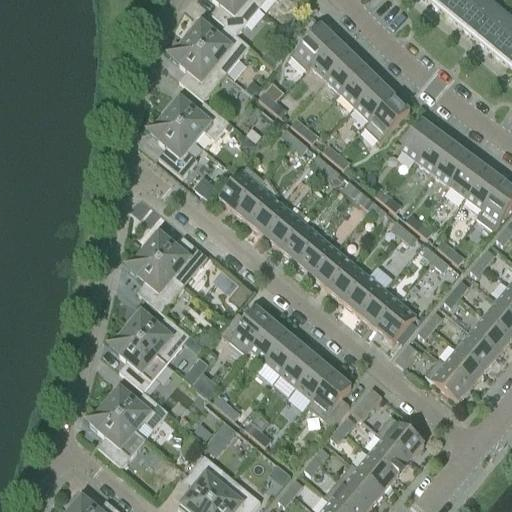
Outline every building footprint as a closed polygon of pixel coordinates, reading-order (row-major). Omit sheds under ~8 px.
[(258,13),(243,0),(206,0),(219,11),(211,20),(248,51),(249,51),(235,40),(258,13)] [(243,0),(258,13),(268,0),(243,0)] [(444,18),(459,0),(432,0),(429,5),(444,18)] [(460,31),(483,3),(479,0),(459,0),(444,18),(460,31)] [(476,44),(499,16),(483,3),(460,31),(476,44)] [(492,57),(511,32),(511,27),(499,16),(476,44),(492,57)] [(248,51),(211,20),(224,31),(216,40),(197,24),(183,40),(186,43),(185,45),(225,79),(248,51)] [(305,76),(335,45),(320,30),(289,61),(305,76)] [(507,70),(511,64),(511,32),(492,57),(507,70)] [(178,86),(227,127),(228,127),(208,111),(203,106),(225,79),(185,45),(170,63),(186,77),(178,86)] [(324,85),(349,59),(335,45),(305,76),(310,71),(324,85)] [(339,99),(364,73),(349,59),(324,85),(339,99)] [(353,113),(379,87),(364,73),(339,99),(353,113)] [(164,121),(195,147),(203,137),(213,145),(227,127),(178,86),(202,107),(203,107),(195,117),(176,100),(162,116),(165,119),(164,121)] [(379,87),(353,113),(367,127),(362,132),(363,133),(393,102),(379,87)] [(258,104),(269,113),(275,107),(263,97),(258,104)] [(393,102),(363,133),(378,147),(408,116),(393,102)] [(285,116),(275,107),(269,113),(280,122),(285,116)] [(186,157),(195,147),(164,121),(148,139),(165,153),(157,163),(181,183),(196,165),(186,157)] [(290,131),(300,139),(306,133),(295,124),(290,131)] [(415,167),(437,138),(420,125),(398,154),(415,167)] [(317,142),(306,133),(300,139),(311,148),(317,142)] [(279,141),(290,151),(296,144),(285,134),(279,141)] [(432,179),(453,150),(437,138),(415,167),(432,179)] [(307,153),(296,144),(290,151),(301,159),(307,153)] [(321,157),(332,166),(337,159),(327,150),(321,157)] [(448,191),(470,162),(453,150),(432,179),(448,191)] [(348,168),(337,159),(332,166),(342,175),(348,168)] [(311,168),(322,177),(327,170),(317,161),(311,168)] [(464,203),(486,174),(470,162),(448,191),(464,203)] [(338,179),(327,170),(322,177),(332,186),(338,179)] [(218,204),(234,218),(262,185),(246,171),(218,204)] [(486,174),(464,203),(481,216),(502,187),(486,174)] [(250,231),(273,203),(258,191),(263,185),(262,185),(234,218),(250,231)] [(342,194),(353,203),(359,196),(348,187),(342,194)] [(511,193),(502,187),(481,216),(475,223),(492,236),(511,209),(511,193)] [(373,200),(384,209),(389,202),(379,193),(373,200)] [(358,207),(369,216),(374,209),(364,200),(358,207)] [(400,211),(389,202),(384,209),(394,218),(400,211)] [(266,244),(289,216),(273,203),(250,231),(266,244)] [(385,218),(374,209),(369,216),(379,225),(385,218)] [(281,257),(304,229),(289,216),(266,244),(281,257)] [(404,226),(415,235),(420,228),(410,219),(404,226)] [(511,223),(503,234),(510,239),(511,237),(511,223)] [(389,233),(400,242),(406,235),(395,226),(389,233)] [(431,237),(420,228),(415,235),(426,244),(431,237)] [(297,270),(320,243),(304,229),(281,257),(297,270)] [(501,250),(510,239),(503,234),(495,244),(501,250)] [(144,254),(142,256),(183,290),(206,262),(182,242),(174,252),(155,235),(141,251),(144,254)] [(416,244),(406,235),(400,242),(411,251),(416,244)] [(313,283),(336,256),(320,243),(297,270),(313,283)] [(436,252),(446,261),(452,254),(441,246),(436,252)] [(421,259),(431,268),(437,261),(426,253),(421,259)] [(463,263),(452,254),(446,261),(457,270),(463,263)] [(486,254),(477,265),(484,271),(493,260),(486,254)] [(183,290),(142,256),(127,274),(144,288),(136,297),(189,342),(169,325),(160,317),(183,290)] [(328,296),(351,269),(336,256),(313,283),(328,296)] [(442,277),(448,270),(437,261),(431,268),(442,277)] [(475,281),(484,271),(477,265),(468,276),(475,281)] [(344,309),(367,282),(351,269),(328,296),(344,309)] [(360,322),(383,295),(367,282),(344,309),(360,322)] [(460,286),(451,296),(458,302),(467,291),(460,286)] [(511,294),(508,291),(495,306),(511,320),(511,294)] [(383,295),(360,322),(375,335),(398,308),(383,295)] [(449,313),(458,302),(451,296),(442,307),(449,313)] [(189,342),(136,297),(136,298),(160,318),(164,322),(156,331),(137,315),(123,331),(126,333),(125,335),(166,369),(189,342)] [(511,342),(511,320),(495,306),(482,322),(510,345),(511,342)] [(398,308),(375,335),(392,349),(415,321),(398,308)] [(243,360),(271,326),(254,313),(245,325),(237,318),(219,339),(243,360)] [(441,323),(434,317),(425,328),(432,333),(441,323)] [(510,345),(482,322),(469,338),(496,361),(510,345)] [(271,326),(243,360),(244,360),(248,355),(263,367),(286,339),(271,326)] [(423,344),(432,333),(425,328),(416,338),(423,344)] [(118,377),(167,418),(167,417),(147,401),(148,401),(143,396),(166,369),(125,335),(110,353),(126,367),(118,377)] [(496,361),(469,338),(456,353),(483,376),(496,361)] [(279,380),(302,353),(286,339),(263,367),(279,380)] [(407,349),(393,366),(403,375),(417,358),(407,349)] [(295,393),(318,366),(302,353),(279,380),(295,393)] [(483,376),(456,353),(443,368),(438,364),(437,364),(470,392),(483,376)] [(470,392),(437,364),(424,381),(457,408),(470,392)] [(306,412),(333,379),(318,366),(295,393),(310,406),(305,411),(306,412)] [(103,411),(144,445),(145,445),(134,436),(142,427),(152,435),(167,418),(118,377),(142,397),(143,398),(135,407),(115,390),(102,407),(105,409),(103,411)] [(333,379),(306,412),(330,432),(348,411),(340,404),(350,392),(333,379)] [(370,394),(356,411),(351,417),(361,426),(380,402),(370,394)] [(238,419),(217,401),(211,408),(233,426),(238,419)] [(121,473),(144,445),(103,411),(88,429),(104,443),(96,453),(121,473)] [(347,422),(338,433),(344,438),(353,428),(347,422)] [(389,422),(376,438),(409,466),(423,449),(389,422)] [(243,434),(264,452),(270,445),(248,427),(243,434)] [(336,449),(344,438),(338,433),(329,443),(336,449)] [(409,466),(376,438),(375,439),(381,443),(368,458),(396,481),(409,466)] [(320,453),(312,464),(318,470),(327,459),(320,453)] [(350,469),(383,497),(396,481),(368,458),(356,473),(350,469)] [(207,511),(231,483),(203,460),(183,485),(193,493),(177,511),(207,511)] [(310,480),(318,470),(312,464),(303,475),(310,480)] [(370,511),(383,497),(350,469),(337,485),(369,511),(370,511)] [(231,483),(207,511),(254,511),(259,507),(231,483)] [(294,485),(285,495),(292,501),(301,490),(294,485)] [(324,501),(337,511),(369,511),(337,485),(324,501)] [(283,511),(292,501),(285,495),(277,506),(283,511)] [(112,511),(105,506),(99,511),(92,511),(78,499),(66,511),(112,511)] [(337,511),(324,501),(323,501),(329,506),(323,511),(337,511)]
